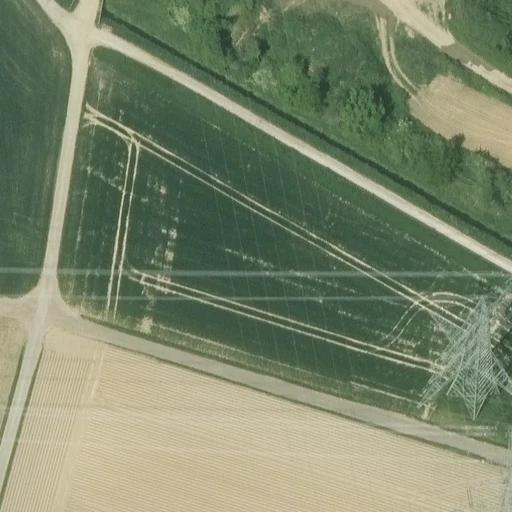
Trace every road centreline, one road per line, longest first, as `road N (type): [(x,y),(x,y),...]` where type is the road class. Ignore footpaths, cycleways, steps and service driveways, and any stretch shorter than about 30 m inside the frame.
road 1 (track): [(41,0),(59,20),(131,52),(511,270)]
road 2 (track): [(511,464),(66,324),(0,311)]
road 3 (track): [(0,467),(41,319),(80,58),(77,29),(90,0)]
